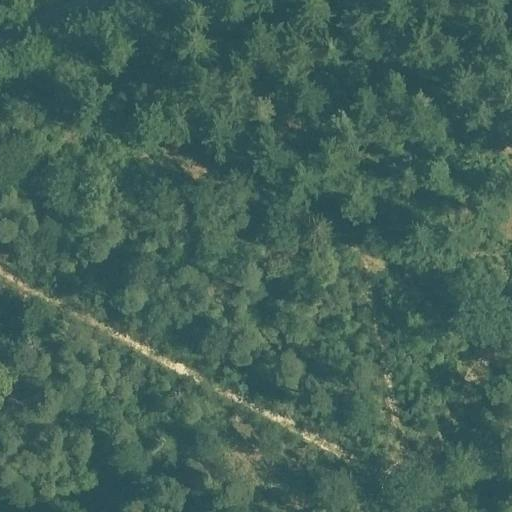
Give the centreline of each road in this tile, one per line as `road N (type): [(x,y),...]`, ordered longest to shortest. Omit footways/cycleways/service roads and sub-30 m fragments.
road 1 (track): [(387,511),(384,471),(464,404),(500,351),(397,270),(226,196),(96,208),(54,170),(0,151)]
road 2 (track): [(0,275),(384,471)]
road 3 (track): [(400,459),(379,260)]
road 4 (tertiary): [(0,50),(126,0)]
